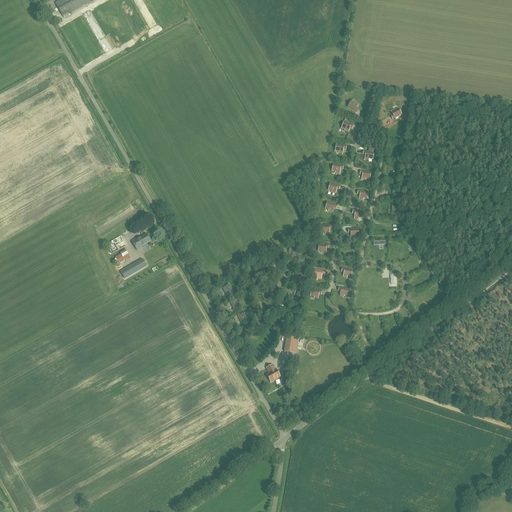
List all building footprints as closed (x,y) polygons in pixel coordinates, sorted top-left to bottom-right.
[(93,2),(96,0),(59,0),(55,3),(63,17),(92,0),(93,2)] [(114,37),(119,47),(124,44),(118,34),(114,37)] [(355,104),(351,101),(347,107),(356,112),(357,110),(355,109),(358,104),(356,103),(355,104)] [(401,114),(398,108),(394,111),(393,109),(391,111),(393,116),(391,117),(392,119),(401,114)] [(352,127),(353,125),(343,122),(341,128),(346,130),(345,131),(348,132),(350,126),(352,127)] [(346,148),(346,146),(336,145),(335,151),(340,152),(339,153),(342,154),(343,148),(346,148)] [(363,151),(363,153),(365,154),(364,159),(368,160),(368,158),(372,159),(373,153),(368,152),(369,148),(365,147),(364,151),(363,151)] [(343,168),(343,166),(333,164),(332,171),(336,172),(336,173),(339,173),(340,168),(343,168)] [(369,179),(370,172),(360,171),(360,173),(362,173),(362,179),(365,180),(365,178),(369,179)] [(339,188),(340,186),(330,184),(328,190),(333,191),(332,192),(335,193),(337,188),(339,188)] [(367,198),(368,192),(358,191),(357,193),(360,193),(359,199),(362,199),(363,198),(367,198)] [(336,208),(337,206),(327,202),(325,208),(330,210),(329,211),(332,212),(334,207),(336,208)] [(362,218),(363,212),(353,210),(352,212),(355,213),(354,219),(357,219),(357,218),(362,218)] [(405,218),(401,219),(405,231),(409,230),(405,218)] [(329,233),(329,227),(332,227),(332,225),(321,226),(321,232),(326,232),(326,233),(329,233)] [(358,235),(358,229),(348,229),(348,231),(351,231),(351,237),(354,237),(354,236),(358,235)] [(137,251),(145,246),(144,245),(150,241),(147,234),(140,238),(139,237),(132,241),(137,251)] [(416,248),(410,239),(406,241),(413,250),(416,248)] [(328,247),(328,245),(318,245),(318,251),(323,251),(323,253),(326,253),(326,247),(328,247)] [(119,264),(130,257),(126,250),(120,253),(121,254),(115,257),(116,259),(113,260),(116,265),(119,264)] [(420,252),(417,255),(424,263),(427,261),(420,252)] [(274,258),(273,256),(270,257),(274,264),(276,263),(277,264),(280,262),(277,256),(274,258)] [(143,260),(142,259),(120,272),(124,280),(147,267),(143,260)] [(261,265),(260,263),(257,264),(260,271),(262,270),(263,271),(266,270),(263,264),(261,265)] [(431,266),(428,268),(434,277),(438,275),(431,266)] [(351,276),(352,270),(342,268),(342,270),(344,271),(343,277),(346,277),(346,276),(351,276)] [(324,274),(325,272),(315,270),(314,276),(318,277),(318,279),(321,279),(322,273),(324,274)] [(441,280),(438,282),(444,292),(447,290),(441,280)] [(226,295),(233,291),(229,285),(222,288),(226,295)] [(348,296),(349,289),(339,288),(338,290),(341,290),(340,296),(343,296),(343,295),(348,296)] [(321,293),(322,291),(311,289),(310,296),(315,297),(315,298),(318,298),(319,293),(321,293)] [(234,309),(241,306),(237,299),(230,302),(234,309)] [(436,305),(438,308),(446,302),(443,299),(436,305)] [(432,313),(430,310),(422,316),(424,319),(432,313)] [(248,320),(244,313),(241,315),(240,313),(238,315),(239,316),(238,317),(242,324),(248,320)] [(415,321),(407,327),(410,330),(418,324),(415,321)] [(400,331),(393,337),(396,341),(404,335),(400,331)] [(296,354),(299,337),(286,335),(284,352),(296,354)] [(386,342),(378,348),(380,351),(388,345),(386,342)] [(275,370),(272,365),(266,368),(269,373),(266,374),(271,382),(280,377),(276,369),(275,370)]
